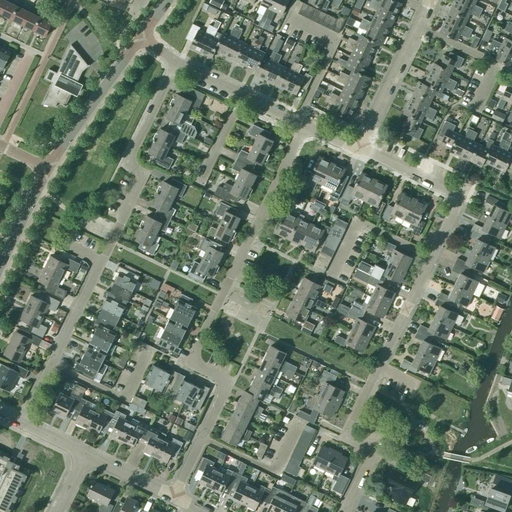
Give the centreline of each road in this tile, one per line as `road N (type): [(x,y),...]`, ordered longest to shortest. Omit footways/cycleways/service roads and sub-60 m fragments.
road 1 (residential): [(171,499),(221,392),(220,378),(196,361),(194,347),(305,125)]
road 2 (unclassified): [(345,511),(374,454),(346,439),(461,199)]
road 3 (residential): [(52,364),(141,179),(129,159),(173,65)]
road 4 (tertiary): [(47,172),(141,40)]
road 5 (residential): [(285,19),(334,44),(297,121)]
road 6 (residential): [(357,150),(417,27)]
road 7 (unclassified): [(173,65),(297,121)]
road 8 (residential): [(52,364),(122,397),(146,348)]
